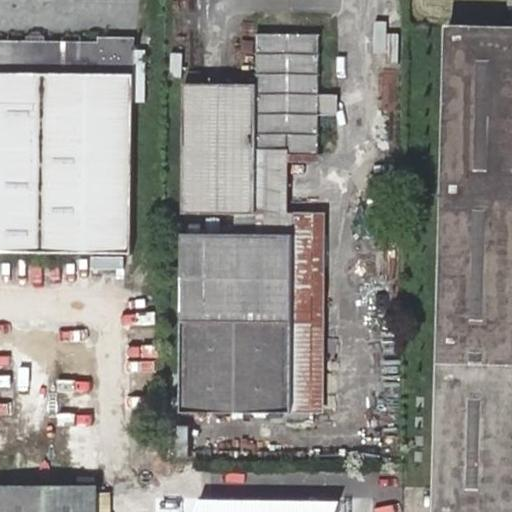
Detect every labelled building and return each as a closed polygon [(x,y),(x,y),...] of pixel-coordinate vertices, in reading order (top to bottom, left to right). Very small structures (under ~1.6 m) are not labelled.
[(511,511),(511,27),(449,26),(436,511),(511,511)] [(397,66),(399,34),(375,32),(373,64),(397,66)] [(0,251),(132,254),(134,75),(135,37),(100,37),(100,43),(0,42),(0,251)] [(319,116),(319,94),(320,39),(258,38),(258,84),(244,84),(185,84),(184,213),(211,214),(236,214),(257,214),(257,154),(290,154),(319,155),(319,116)] [(331,94),(319,94),(319,116),(331,116),(331,94)] [(290,154),(257,154),(257,214),(236,214),(236,234),(294,234),(293,323),(316,323),(317,213),(290,212),(290,154)] [(293,323),(291,323),(290,412),(327,413),(328,213),(317,213),(316,323),(293,323)] [(236,214),(211,214),(211,222),(206,222),(206,234),(236,234),(236,214)] [(294,234),(236,234),(206,234),(184,234),(184,322),(183,412),(290,412),(291,323),(293,323),(294,234)] [(171,511),(202,511),(203,473),(172,472),(171,511)] [(97,511),(97,487),(0,486),(0,511),(97,511)]
